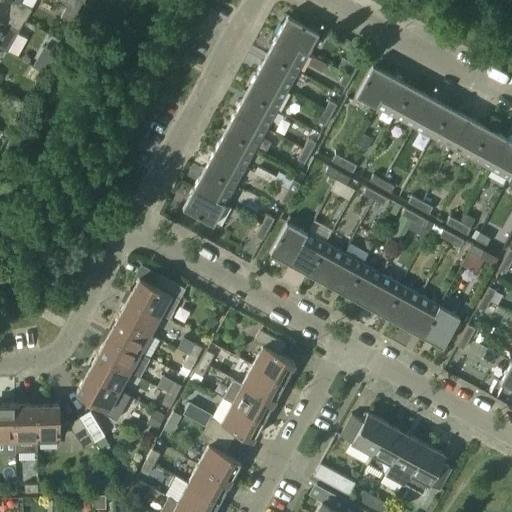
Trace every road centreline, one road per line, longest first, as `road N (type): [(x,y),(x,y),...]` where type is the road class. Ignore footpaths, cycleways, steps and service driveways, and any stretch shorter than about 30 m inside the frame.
road 1 (residential): [(132,225),(253,0)]
road 2 (residential): [(347,343),(132,225)]
road 3 (residential): [(511,92),(324,0)]
road 4 (residential): [(0,362),(50,357),(64,344),(132,225)]
road 5 (residential): [(257,511),(347,343)]
road 6 (residential): [(511,433),(347,343)]
